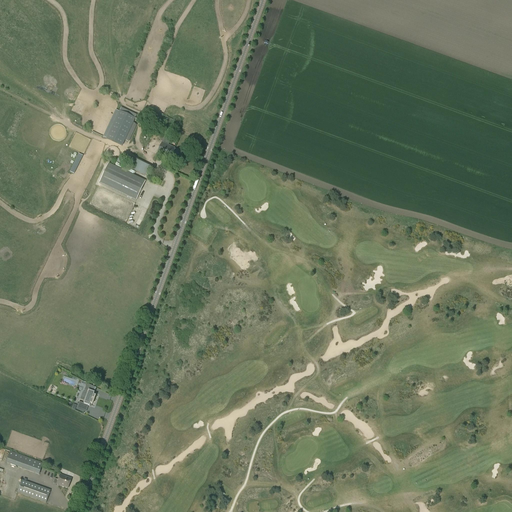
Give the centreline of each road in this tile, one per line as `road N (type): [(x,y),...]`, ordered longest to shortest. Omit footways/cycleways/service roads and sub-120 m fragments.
road 1 (secondary): [(79,511),(262,0)]
road 2 (track): [(0,306),(28,312),(43,282),(66,269),(62,244),(107,143)]
road 3 (track): [(224,204),(270,247),(308,264),(334,295),(389,285)]
road 4 (track): [(229,511),(261,434),(277,417),(299,409),(331,414),(345,398)]
road 5 (track): [(379,428),(325,391),(269,291)]
road 6 (track): [(113,0),(111,67),(123,105),(138,115),(139,147),(153,164)]
road 7 (track): [(0,89),(153,164)]
road 8 (track): [(87,135),(41,159),(41,212),(26,213),(0,195)]
road 9 (track): [(413,511),(379,428),(383,383)]
road 10 (track): [(65,121),(57,66),(14,0)]
